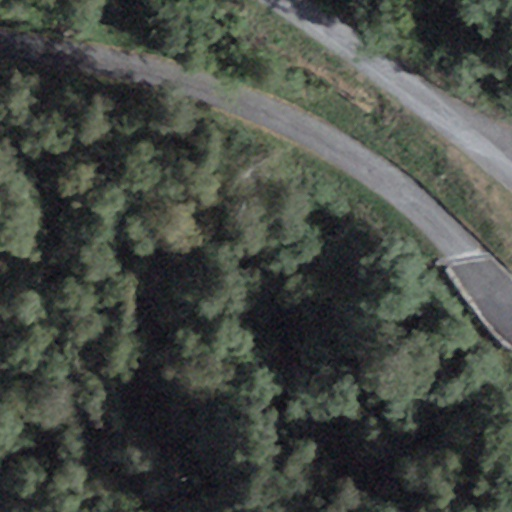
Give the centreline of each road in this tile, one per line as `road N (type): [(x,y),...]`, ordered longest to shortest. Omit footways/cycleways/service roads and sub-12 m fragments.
road 1 (unclassified): [(0,47),(266,110),(357,158),(511,313)]
road 2 (unclassified): [(511,159),(316,19),(273,0)]
